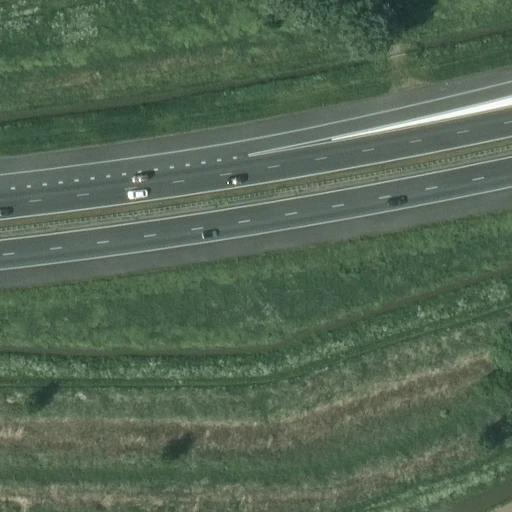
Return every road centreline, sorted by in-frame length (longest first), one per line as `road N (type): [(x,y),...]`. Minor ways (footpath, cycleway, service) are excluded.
road 1 (motorway): [(0,253),(275,215),(511,170)]
road 2 (motorway): [(511,90),(247,171)]
road 3 (motorway): [(511,121),(247,171)]
road 4 (motorway): [(247,171),(0,204)]
